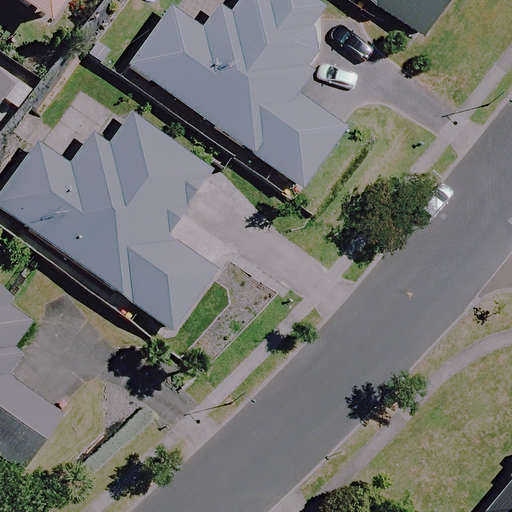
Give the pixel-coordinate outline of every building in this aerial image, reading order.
[(0,0),(0,6),(41,36),(66,0),(0,0)] [(301,31),(318,10),(303,0),(254,0),(251,5),(243,0),(237,0),(224,20),(212,11),(195,35),(166,14),(124,73),(294,195),(338,135),(289,100),(325,50),(301,31)] [(351,0),(414,42),(442,0),(351,0)] [(210,174),(129,115),(102,153),(86,142),(63,172),(30,148),(0,189),(0,219),(163,338),(207,278),(160,243),(210,174)] [(2,385),(19,361),(8,353),(24,331),(0,313),(0,468),(13,478),(53,422),(2,385)] [(511,511),(511,485),(485,511),(511,511)]
